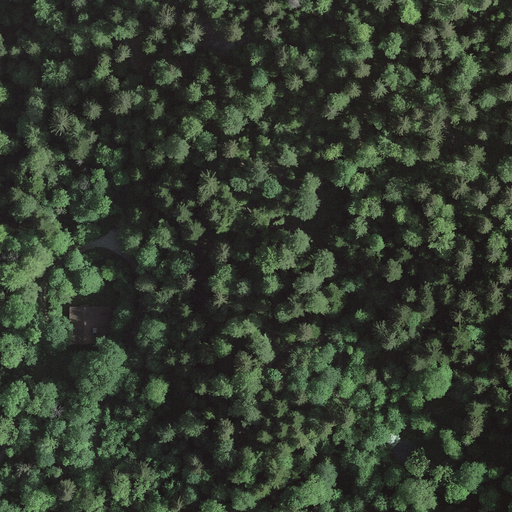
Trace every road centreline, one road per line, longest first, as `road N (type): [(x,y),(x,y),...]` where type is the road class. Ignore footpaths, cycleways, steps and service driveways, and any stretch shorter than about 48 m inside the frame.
road 1 (track): [(132,262),(112,246),(85,244),(47,263),(39,291),(49,358),(0,447)]
road 2 (track): [(132,262),(144,299),(93,445),(133,511)]
road 3 (track): [(112,246),(144,99),(136,19)]
road 4 (track): [(427,409),(450,430),(456,461),(402,511)]
